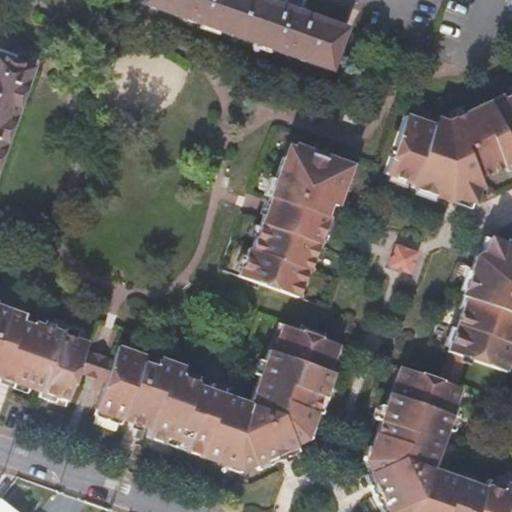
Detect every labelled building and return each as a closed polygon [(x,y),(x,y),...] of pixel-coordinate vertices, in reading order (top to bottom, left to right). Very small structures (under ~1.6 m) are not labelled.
[(142,0),(140,6),(328,72),(343,31),(255,0),(142,0)] [(0,160),(33,69),(0,58),(0,160)] [(511,95),(503,100),(500,94),(447,119),(449,123),(438,128),(404,114),(381,171),(412,183),(410,189),(447,203),(451,194),(469,201),(478,179),(511,163),(511,95)] [(329,201),(335,203),(349,163),(293,142),(288,157),(282,155),(274,178),(270,176),(264,194),(269,196),(248,247),(244,246),(233,274),(294,295),(304,268),(308,269),(327,214),(325,213),(329,201)] [(511,248),(507,251),(504,245),(479,237),(473,256),(468,255),(454,298),(456,299),(438,352),(459,358),(497,371),(505,348),(509,349),(511,341),(511,248)] [(394,245),(389,261),(405,267),(411,251),(394,245)] [(16,325),(17,319),(7,316),(0,336),(0,381),(37,395),(36,401),(51,406),(53,400),(67,404),(76,376),(84,355),(86,349),(16,325)] [(128,364),(114,359),(112,365),(104,386),(94,413),(146,432),(145,442),(160,447),(163,438),(184,445),(182,455),(223,470),(233,467),(234,469),(247,463),(249,467),(261,463),(262,467),(284,460),(282,452),(292,448),(293,441),(300,439),(302,432),(306,432),(316,401),(321,402),(331,375),(326,373),(334,351),(274,331),(248,407),(191,387),(177,382),(180,372),(155,363),(152,372),(141,367),(142,361),(131,357),(128,364)] [(131,357),(116,352),(114,359),(128,364),(131,357)] [(428,382),(449,389),(459,358),(438,352),(428,382)] [(427,469),(453,390),(449,389),(428,382),(394,371),(365,453),(371,457),(369,463),(373,474),(367,476),(373,489),(368,491),(379,510),(385,508),(386,511),(511,511),(511,488),(497,483),(494,492),(427,469)] [(191,387),(195,377),(180,372),(177,382),(191,387)] [(51,406),(64,411),(67,404),(53,400),(51,406)] [(160,447),(182,455),(184,445),(163,438),(160,447)]
